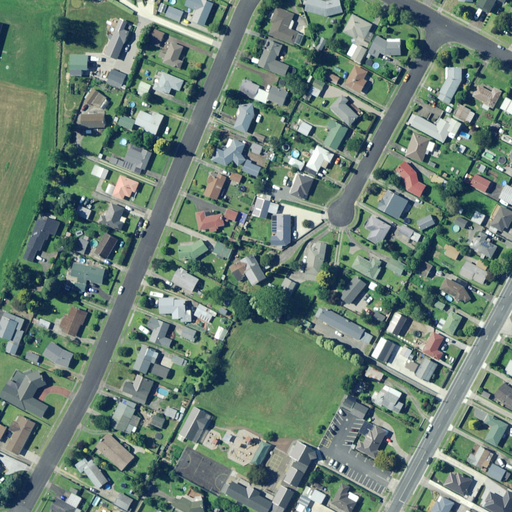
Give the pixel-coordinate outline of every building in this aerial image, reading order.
[(214,4),(205,0),(188,0),(186,6),(197,10),(193,21),(205,26),(214,4)] [(338,0),(329,2),(319,0),(309,0),(306,11),(328,16),(344,13),(341,0),(338,0)] [(507,0),(481,0),(477,8),(491,14),(497,0),(499,0),(506,3),(507,0)] [(179,23),(184,12),(169,6),(165,17),(179,23)] [(295,14),(277,7),(271,22),(274,23),(270,34),(295,45),(300,33),(289,28),(295,14)] [(374,25),(354,14),(345,32),(364,43),(374,25)] [(130,32),(118,27),(115,36),(111,34),(109,38),(112,40),(106,55),(119,60),(130,32)] [(165,34),(155,30),(150,43),(160,47),(165,34)] [(402,39),(389,39),(378,36),(367,57),(371,59),(373,57),(378,59),(381,53),(386,55),(401,55),(402,39)] [(329,41),(323,37),(316,48),(321,52),(329,41)] [(188,47),(173,40),(167,54),(162,52),(160,57),(165,59),(164,62),(179,69),(188,47)] [(284,45),(269,40),(259,66),(286,77),(290,66),(277,61),(284,45)] [(368,49),(360,45),(353,57),(362,61),(368,49)] [(87,55),(70,55),(70,69),(87,70),(87,55)] [(346,85),(364,94),(372,77),(369,75),(370,73),(356,65),(346,85)] [(464,68),(448,67),(447,80),(441,92),(442,93),(439,98),(450,104),(463,83),(464,68)] [(112,69),(107,82),(121,88),(126,75),(112,69)] [(185,81),(164,72),(159,84),(157,83),(154,89),(170,95),(173,88),(180,91),(185,81)] [(341,78),(327,72),(324,78),(338,85),(341,78)] [(261,86),(244,80),(239,93),(267,103),(268,100),(283,105),(288,91),(273,86),(271,93),(260,89),(261,86)] [(151,85),(141,81),(137,90),(147,94),(151,85)] [(76,84),(73,90),(81,94),(84,88),(76,84)] [(493,93),(480,85),(474,97),(485,103),(483,107),(490,111),(501,91),(496,88),(493,93)] [(321,90),(313,86),(309,93),(307,92),(304,98),(310,100),(313,94),(318,97),(321,90)] [(93,104),(100,109),(102,106),(104,108),(107,104),(104,102),(107,97),(95,89),(86,101),(92,106),(93,104)] [(350,101),(344,95),(331,108),(351,126),(360,117),(347,104),(350,101)] [(511,100),(507,98),(501,108),(511,114),(511,100)] [(255,116),(255,104),(242,105),(241,112),(235,128),(246,133),(255,116)] [(470,125),(476,114),(471,112),(472,110),(462,104),(455,116),(470,125)] [(153,116),(142,111),(136,124),(146,128),(144,135),(155,139),(165,116),(155,112),(153,116)] [(103,129),(106,122),(106,113),(83,114),(83,129),(103,129)] [(136,120),(122,115),(118,125),(131,130),(136,120)] [(438,126),(418,116),(413,126),(444,142),(451,129),(448,127),(451,123),(442,119),(438,126)] [(350,129),(332,120),(326,131),(330,133),(325,144),(338,151),(350,129)] [(463,124),(456,120),(450,131),(457,135),(463,124)] [(313,126),(304,121),(299,131),(308,136),(313,126)] [(268,137),(256,133),(254,140),(266,143),(268,137)] [(431,140),(415,134),(407,156),(423,162),(431,140)] [(213,161),(227,167),(234,161),(239,167),(247,161),(243,154),(247,145),(231,138),(227,147),(229,148),(225,151),(218,148),(213,161)] [(265,147),(254,143),(251,151),(261,156),(265,147)] [(460,147),(455,143),(452,148),(457,152),(460,147)] [(316,150),(315,150),(313,153),(314,154),(308,166),(319,172),(322,166),(327,169),(335,154),(319,146),(316,150)] [(141,148),(140,152),(131,148),(126,162),(113,157),(111,162),(141,175),(143,169),(146,170),(153,153),(141,148)] [(291,158),(286,155),(283,160),(288,163),(291,158)] [(306,165),(292,158),(289,164),(303,171),(306,165)] [(262,168),(247,162),(243,171),(258,177),(262,168)] [(419,174),(407,162),(397,171),(406,180),(408,190),(421,197),(427,186),(419,182),(419,174)] [(487,167),(479,163),(475,169),(484,173),(487,167)] [(110,171),(96,165),(92,174),(106,180),(110,171)] [(498,173),(489,168),(485,174),(495,179),(498,173)] [(227,178),(221,175),(222,173),(215,170),(214,173),(213,175),(212,175),(208,184),(209,185),(205,195),(218,201),(227,178)] [(473,174),(467,170),(461,180),(467,183),(473,174)] [(244,175),(234,172),(231,180),(241,184),(244,175)] [(504,176),(499,173),(494,183),(499,185),(504,176)] [(315,180),(300,174),(291,195),(303,200),(306,194),(309,195),(315,180)] [(494,182),(477,174),(471,185),(486,193),(488,194),(494,182)] [(140,184),(121,175),(112,195),(124,201),(126,195),(131,197),(134,191),(136,192),(140,184)] [(436,175),(432,181),(444,188),(443,190),(446,192),(451,184),(436,175)] [(511,187),(507,185),(500,198),(511,204),(511,187)] [(393,216),(403,197),(400,196),(401,195),(394,191),(389,200),(384,197),(379,208),(393,216)] [(272,203),(258,198),(253,215),(267,219),(272,203)] [(127,209),(113,203),(107,218),(102,216),(100,222),(122,231),(125,223),(121,222),(127,209)] [(93,211),(80,206),(76,214),(89,220),(93,211)] [(511,222),(511,211),(502,206),(489,230),(497,234),(499,230),(503,232),(506,227),(509,228),(511,222)] [(225,220),(224,213),(215,215),(214,209),(197,212),(200,230),(210,229),(211,233),(220,232),(219,227),(226,226),(225,220)] [(486,216),(477,211),(472,221),(481,225),(486,216)] [(38,250),(41,252),(46,240),(49,241),(51,234),(56,236),(62,222),(41,214),(28,246),(29,246),(24,259),(34,263),(38,250)] [(436,224),(432,215),(418,221),(422,231),(436,224)] [(293,216),(278,216),(278,236),(273,236),(272,246),(289,246),(292,244),(293,216)] [(392,227),(374,216),(367,228),(372,231),(368,239),(381,246),(392,227)] [(469,222),(459,217),(456,224),(465,229),(469,222)] [(422,235),(404,225),(400,233),(418,242),(422,235)] [(489,236),(482,232),(473,248),(492,259),(498,247),(486,241),(489,236)] [(119,240),(107,233),(96,253),(108,260),(119,240)] [(89,244),(78,239),(73,249),(85,254),(89,244)] [(192,246),(180,246),(180,260),(190,260),(190,263),(198,263),(198,258),(210,251),(203,239),(192,246)] [(233,248),(218,241),(213,252),(228,259),(233,248)] [(314,247),(311,246),(305,280),(321,282),(323,265),(327,265),(329,244),(315,242),(314,247)] [(461,251),(447,244),(445,248),(448,250),(446,255),(457,260),(461,251)] [(268,278),(254,254),(231,267),(239,282),(249,277),(254,286),(268,278)] [(376,280),(384,267),(382,266),(384,262),(376,258),(373,263),(360,256),(353,267),(376,280)] [(408,266),(393,257),(387,268),(402,276),(408,266)] [(434,266),(422,260),(416,272),(428,278),(434,266)] [(494,267),(480,260),(477,266),(467,262),(461,275),(472,280),(473,279),(485,285),(494,267)] [(78,282),(72,281),(72,285),(74,285),(73,290),(86,293),(89,280),(91,281),(91,282),(104,285),(107,270),(75,264),(74,269),(71,268),(69,276),(79,278),(78,282)] [(201,280),(180,269),(173,282),(194,293),(201,280)] [(363,280),(364,279),(360,276),(359,277),(357,275),(340,297),(351,305),(368,284),(363,280)] [(55,278),(49,276),(46,283),(52,285),(55,278)] [(474,300),(466,288),(469,283),(459,277),(456,283),(447,278),(441,290),(455,297),(460,304),(465,300),(467,304),(474,300)] [(378,285),(373,282),(370,288),(376,291),(378,285)] [(278,287),(270,283),(267,289),(275,293),(278,287)] [(200,291),(196,296),(202,300),(206,295),(200,291)] [(182,322),(195,322),(196,316),(192,316),(192,311),(186,311),(187,299),(161,298),(161,313),(174,314),(173,319),(182,319),(182,322)] [(306,304),(300,302),(296,311),(302,314),(306,304)] [(218,314),(201,304),(195,315),(209,323),(214,315),(216,317),(218,314)] [(88,314),(71,305),(61,326),(64,328),(63,331),(76,338),(88,314)] [(320,308),(315,317),(369,345),(374,336),(365,332),(367,329),(325,306),(323,310),(320,308)] [(26,319),(2,310),(0,316),(0,336),(10,340),(6,351),(16,355),(25,332),(22,330),(26,319)] [(386,316),(377,312),(373,321),(382,326),(386,316)] [(464,318),(453,312),(447,321),(442,319),(438,327),(454,336),(464,318)] [(292,317),(284,313),(282,318),(289,322),(292,317)] [(420,322),(411,317),(408,323),(417,328),(420,322)] [(171,325),(153,318),(149,327),(155,330),(151,341),(171,349),(174,341),(166,338),(171,325)] [(196,331),(184,326),(181,336),(192,341),(196,331)] [(446,338),(434,332),(423,352),(440,361),(445,353),(439,350),(446,338)] [(65,350),(52,341),(44,356),(60,365),(68,368),(74,353),(65,350)] [(174,362),(184,367),(187,360),(176,355),(175,356),(167,353),(166,355),(160,353),(160,354),(156,352),(157,351),(144,346),(135,368),(147,374),(149,371),(167,379),(174,362)] [(40,357),(29,352),(26,359),(37,363),(40,357)] [(403,360),(394,356),(392,363),(400,366),(403,360)] [(439,365),(427,358),(417,376),(429,383),(439,365)] [(385,374),(370,367),(366,376),(380,383),(385,374)] [(27,377),(25,382),(19,379),(18,381),(11,377),(7,384),(0,397),(26,411),(27,410),(43,419),(50,407),(34,398),(39,389),(47,384),(45,376),(41,369),(27,377)] [(155,382),(138,375),(135,385),(128,382),(124,392),(133,396),(132,399),(146,405),(155,382)] [(363,382),(361,381),(352,394),(359,398),(369,383),(365,380),(363,382)] [(511,388),(505,383),(496,397),(511,408),(511,388)] [(402,394),(386,385),(384,389),(389,392),(388,395),(382,391),(380,394),(376,392),(371,401),(381,406),(382,405),(400,414),(405,405),(399,402),(402,394)] [(355,402),(347,398),(344,406),(352,409),(355,402)] [(125,399),(124,403),(121,402),(110,426),(131,435),(133,431),(136,432),(142,418),(134,415),(137,409),(135,409),(137,405),(125,399)] [(370,409),(358,403),(352,413),(364,420),(370,409)] [(181,422),(187,408),(182,406),(180,412),(169,407),(166,416),(181,422)] [(166,419),(156,414),(151,424),(161,429),(166,419)] [(510,425),(490,414),(485,423),(493,427),(485,441),(498,447),(510,425)] [(192,446),(205,423),(191,415),(178,438),(192,446)] [(22,451),(36,423),(22,416),(18,423),(15,421),(10,430),(15,433),(7,449),(19,455),(22,451)] [(8,428),(0,423),(0,442),(8,428)] [(388,432),(370,423),(364,436),(368,438),(365,443),(361,441),(356,449),(377,459),(381,451),(379,450),(388,432)] [(135,458),(109,433),(102,441),(102,442),(97,447),(123,471),(135,458)] [(233,437),(228,434),(225,440),(230,443),(233,437)] [(272,447),(262,441),(249,463),(260,469),(272,447)] [(492,452),(476,444),(468,461),(487,471),(492,463),(487,460),(492,452)] [(317,456),(297,446),(289,460),(295,464),(283,485),(296,493),(317,456)] [(90,463),(86,458),(76,466),(82,473),(85,471),(99,489),(109,482),(93,460),(90,463)] [(511,473),(494,464),(488,475),(501,482),(504,477),(508,479),(511,473)] [(458,475),(452,472),(445,486),(471,499),(473,495),(468,493),(474,481),(459,473),(458,475)] [(502,487),(488,479),(484,488),(498,495),(502,487)] [(254,511),(285,511),(295,496),(281,488),(271,506),(230,483),(223,495),(254,511)] [(351,494),(349,493),(352,487),(344,483),(332,503),(348,511),(353,511),(361,498),(352,493),(351,494)] [(302,495),(322,505),(326,496),(307,486),(302,495)] [(133,500),(121,493),(115,505),(127,511),(133,500)] [(182,511),(205,511),(206,500),(203,500),(203,496),(197,496),(195,499),(184,493),(181,499),(177,497),(173,507),(182,511)] [(78,511),(80,509),(78,507),(83,499),(73,494),(67,503),(58,498),(51,511),(52,511),(78,511)] [(451,511),(456,504),(442,496),(432,511),(451,511)] [(325,511),(320,509),(319,511),(307,505),(308,503),(300,498),(292,511),(325,511)]
